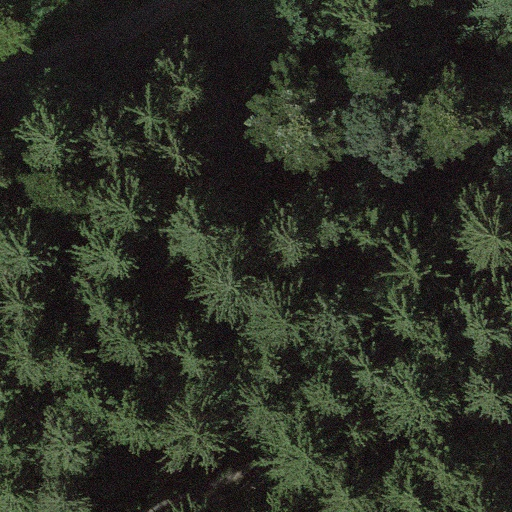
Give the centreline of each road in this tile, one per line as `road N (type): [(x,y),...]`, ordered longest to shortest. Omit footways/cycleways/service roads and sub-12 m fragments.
road 1 (track): [(511,416),(423,414),(122,511)]
road 2 (track): [(0,106),(207,0)]
